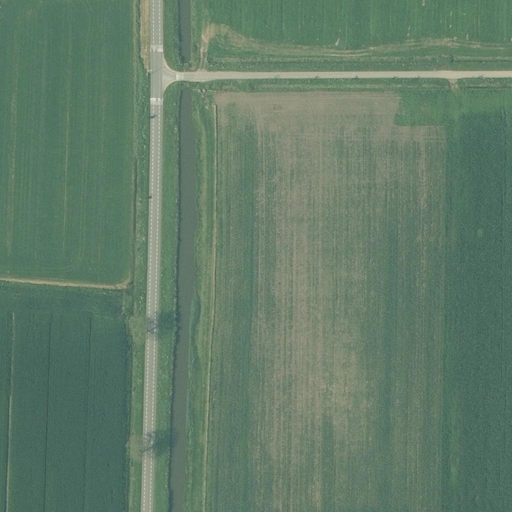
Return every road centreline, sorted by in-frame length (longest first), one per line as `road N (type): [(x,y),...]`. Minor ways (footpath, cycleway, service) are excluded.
road 1 (tertiary): [(148,511),(157,76)]
road 2 (unclassified): [(157,76),(511,75)]
